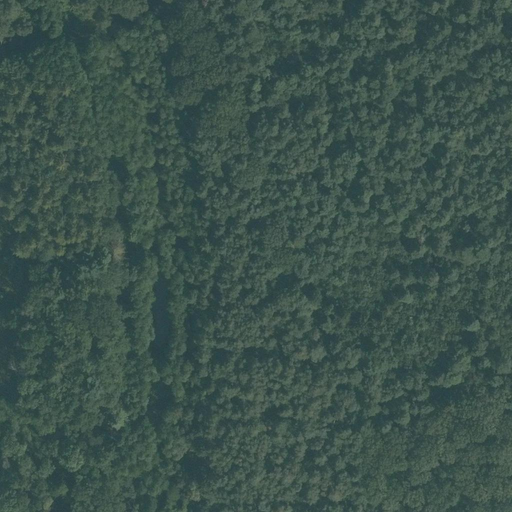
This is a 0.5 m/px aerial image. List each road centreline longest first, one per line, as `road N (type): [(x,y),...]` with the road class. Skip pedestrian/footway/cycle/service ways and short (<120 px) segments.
road 1 (track): [(198,0),(302,263)]
road 2 (track): [(401,511),(302,263)]
road 3 (track): [(122,239),(112,156),(70,31)]
road 4 (track): [(132,0),(103,22),(10,49),(0,59)]
